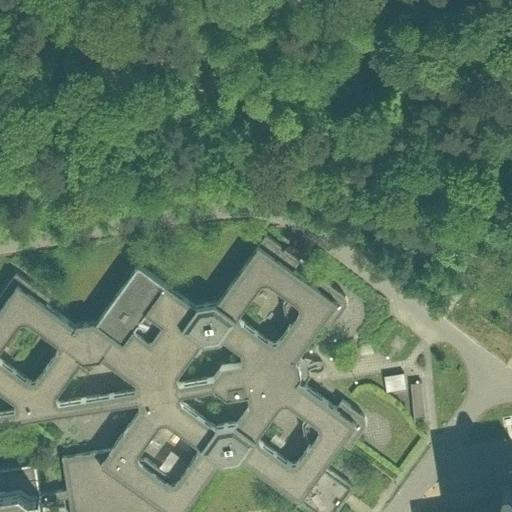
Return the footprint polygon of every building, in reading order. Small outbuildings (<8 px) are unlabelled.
[(0,420),(138,399),(140,400),(141,406),(112,446),(63,454),(68,487),(40,491),(41,500),(69,495),(71,511),(173,511),(186,510),(222,461),(223,462),(241,459),(242,458),(316,511),(335,511),(342,503),(349,494),(354,486),(328,468),(325,465),(342,442),(350,447),(359,435),(365,427),(366,423),(366,419),(365,415),(362,412),(342,397),(336,405),(306,383),(299,378),(302,375),(299,361),(296,358),(299,354),(323,321),(331,327),(333,324),(345,306),(347,303),(347,298),(346,295),(343,292),(332,284),(323,277),(319,281),(318,283),(317,285),(293,268),(301,258),(287,248),(285,247),(283,249),(280,247),(282,244),(266,233),(217,301),(215,300),(198,302),(196,304),(138,262),(96,320),(94,319),(77,322),(76,323),(46,302),(50,296),(16,271),(0,292),(0,420)] [(406,323),(413,313),(392,298),(385,307),(406,323)] [(511,350),(511,331),(503,344),(511,350)] [(394,364),(376,366),(377,378),(395,377),(394,364)] [(0,511),(43,511),(41,500),(40,491),(36,461),(0,466),(0,511)] [(511,511),(511,492),(476,498),(478,510),(475,510),(475,507),(443,511),(511,511)]
